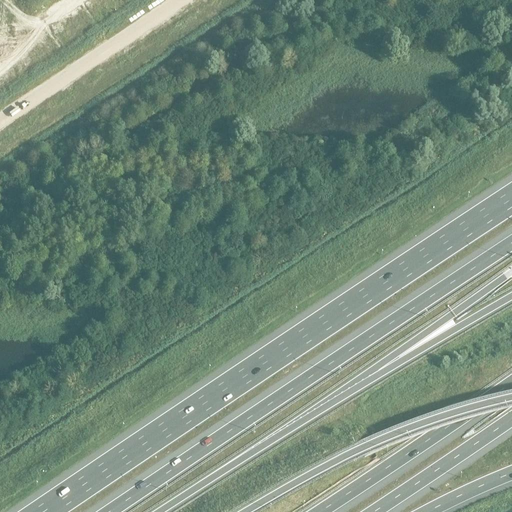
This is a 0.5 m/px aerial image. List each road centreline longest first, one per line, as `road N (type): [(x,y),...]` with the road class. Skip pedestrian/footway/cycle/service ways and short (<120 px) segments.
road 1 (motorway): [(511,198),(40,511)]
road 2 (motorway): [(511,242),(110,511)]
road 3 (motorway): [(243,511),(380,440),(511,397)]
road 4 (motorway): [(159,511),(368,377)]
road 5 (motorway): [(318,511),(511,381)]
road 6 (unclassified): [(0,120),(179,0)]
road 7 (motorway): [(511,271),(368,377)]
road 8 (motorway): [(372,511),(511,417)]
road 9 (motorway): [(368,377),(511,296)]
